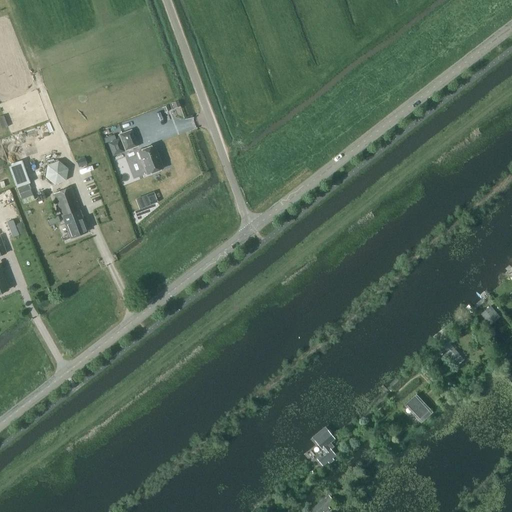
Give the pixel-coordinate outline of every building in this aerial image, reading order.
[(131,130),(119,135),(125,150),(137,146),(131,130)] [(119,137),(108,140),(113,154),(124,150),(119,137)] [(154,146),(139,152),(147,174),(163,168),(154,146)] [(65,180),(67,168),(58,161),(47,165),(45,177),(54,184),(65,180)] [(29,184),(18,188),(24,203),(34,199),(29,184)] [(87,231),(71,187),(53,193),(70,238),(87,231)] [(459,365),(464,360),(455,349),(449,354),(459,365)] [(417,394),(405,405),(406,407),(408,405),(420,419),(429,411),(416,396),(417,395),(417,394)] [(329,430),(315,441),(325,452),(317,459),(323,466),(328,462),(330,464),(335,460),(333,458),(337,456),(332,450),(335,447),(332,443),(336,439),(329,430)]
